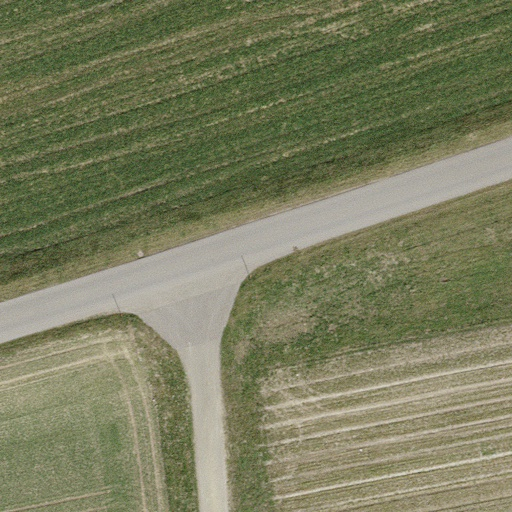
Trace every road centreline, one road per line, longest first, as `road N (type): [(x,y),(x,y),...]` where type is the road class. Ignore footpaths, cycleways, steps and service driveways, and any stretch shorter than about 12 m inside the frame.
road 1 (unclassified): [(0,319),(194,266),(511,159)]
road 2 (track): [(194,266),(220,511)]
